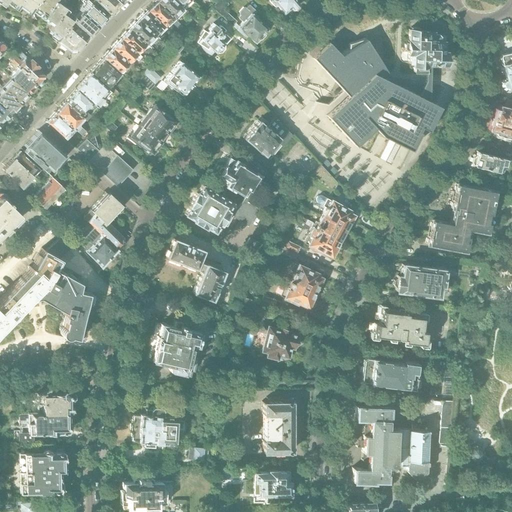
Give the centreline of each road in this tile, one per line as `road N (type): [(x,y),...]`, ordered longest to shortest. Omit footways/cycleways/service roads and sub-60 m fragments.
road 1 (residential): [(319,511),(334,341),(377,245),(469,100),(474,30)]
road 2 (residential): [(361,0),(313,20),(274,52),(202,133),(145,220)]
road 3 (residential): [(145,220),(101,382),(92,511)]
road 4 (residential): [(33,119),(145,220)]
